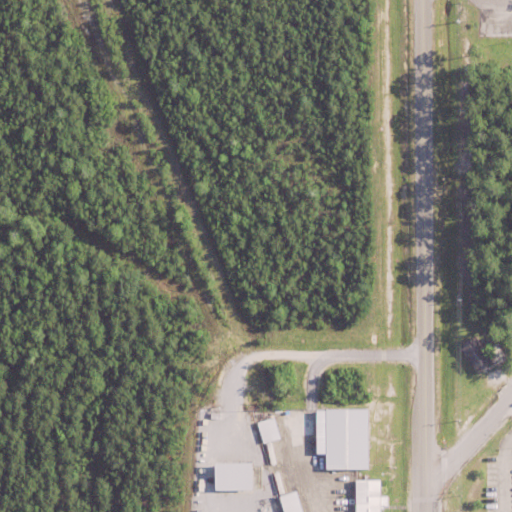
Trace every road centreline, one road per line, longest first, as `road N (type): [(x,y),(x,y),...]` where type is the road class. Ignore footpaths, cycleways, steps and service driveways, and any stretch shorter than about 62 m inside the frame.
road 1 (residential): [(425,511),(419,0)]
road 2 (residential): [(511,390),(449,459),(425,472)]
